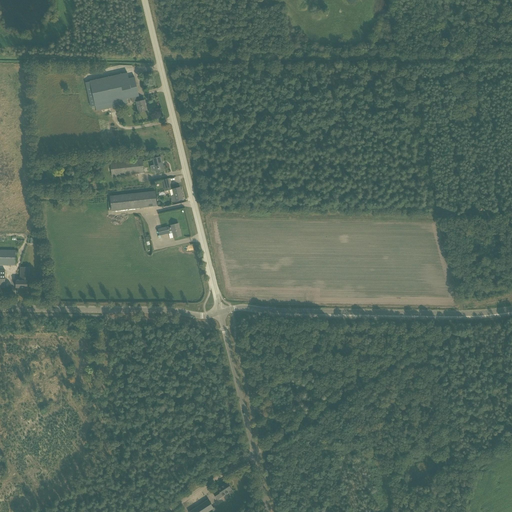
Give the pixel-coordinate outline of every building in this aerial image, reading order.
[(315,42),(335,41),(335,25),(314,26),(315,42)] [(304,28),(308,38),(313,37),(309,26),(304,28)] [(147,110),(144,100),(140,101),(135,77),(129,79),(127,73),(89,81),(85,83),(90,107),(92,107),(95,106),(96,111),(128,104),(126,99),(135,97),(139,112),(147,110)] [(156,172),(164,170),(163,170),(161,162),(162,162),(161,157),(153,159),(156,172)] [(108,167),(111,166),(112,176),(144,173),(142,159),(110,162),(107,163),(108,167)] [(166,191),(171,189),(168,179),(163,180),(166,191)] [(173,202),(183,199),(180,187),(172,189),(173,195),(171,196),(173,202)] [(110,196),(111,211),(157,206),(155,191),(110,196)] [(173,238),(181,236),(178,224),(171,226),(171,227),(168,228),(168,227),(158,229),(160,236),(169,234),(169,232),(172,231),(173,238)] [(15,250),(0,249),(0,265),(15,265),(15,250)] [(20,281),(16,281),(16,288),(20,288),(27,288),(28,281),(29,281),(29,268),(21,267),(20,281)] [(226,495),(225,494),(229,492),(228,491),(231,489),(227,483),(213,492),(217,500),(226,495)] [(205,511),(213,507),(209,501),(208,500),(189,511),(205,511)]
